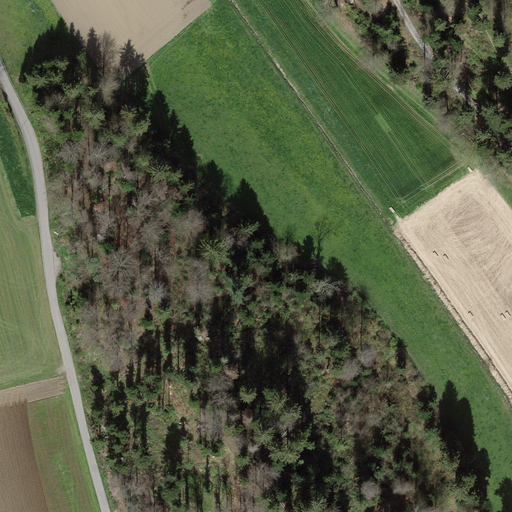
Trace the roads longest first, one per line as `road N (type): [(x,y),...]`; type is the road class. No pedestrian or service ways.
road 1 (unclassified): [(0,67),(35,161),(53,300),(107,511)]
road 2 (track): [(511,136),(460,90),(388,0)]
